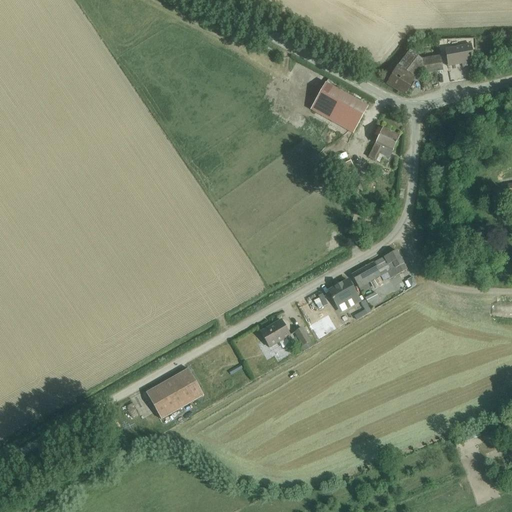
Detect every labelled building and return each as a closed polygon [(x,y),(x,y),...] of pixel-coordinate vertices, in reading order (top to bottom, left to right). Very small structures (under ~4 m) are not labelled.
[(445,50),(448,66),(462,64),(463,68),(473,66),(469,46),(445,50)] [(424,75),(443,72),(440,57),(420,60),(410,52),(398,68),(387,85),(404,96),(415,78),(419,81),(424,75)] [(311,112),(352,135),(367,109),(325,86),(311,112)] [(376,145),(370,157),(377,160),(380,154),(383,155),(390,159),(393,153),(400,138),(384,130),(376,145)] [(351,162),(341,166),(345,176),(356,172),(351,162)] [(360,287),(381,277),(383,281),(390,278),(391,279),(407,271),(397,251),(374,263),(352,275),(357,284),(358,283),(360,287)] [(332,298),(331,299),(332,301),(333,300),(336,307),(356,296),(348,281),(328,292),(332,298)] [(316,297),(317,307),(329,305),(328,296),(316,297)] [(314,310),(307,311),(309,321),(316,319),(314,310)] [(345,325),(355,320),(351,313),(341,318),(345,325)] [(260,333),(269,348),(290,336),(281,321),(260,333)] [(295,333),(303,346),(301,347),(303,352),(312,347),(302,329),(295,333)] [(242,364),(231,369),(234,375),(245,369),(242,364)] [(188,370),(146,394),(161,421),(204,397),(188,370)] [(511,421),(499,428),(506,442),(511,439),(511,421)] [(453,440),(456,446),(481,436),(478,430),(453,440)]
